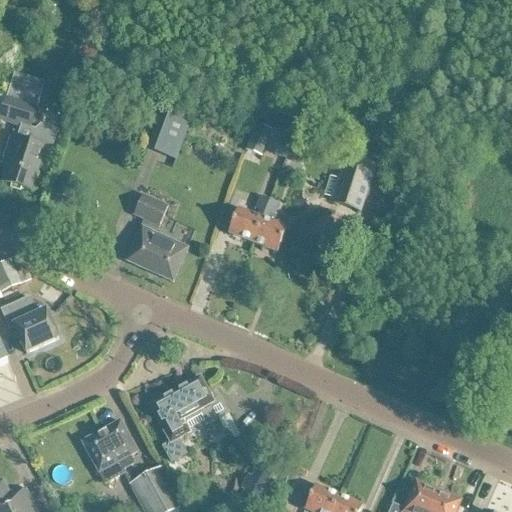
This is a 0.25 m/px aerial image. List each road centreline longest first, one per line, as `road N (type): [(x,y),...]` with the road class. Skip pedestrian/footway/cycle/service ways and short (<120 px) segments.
road 1 (tertiary): [(511,466),(151,312)]
road 2 (tertiary): [(0,428),(110,384),(151,312)]
road 3 (residential): [(151,312),(0,239)]
